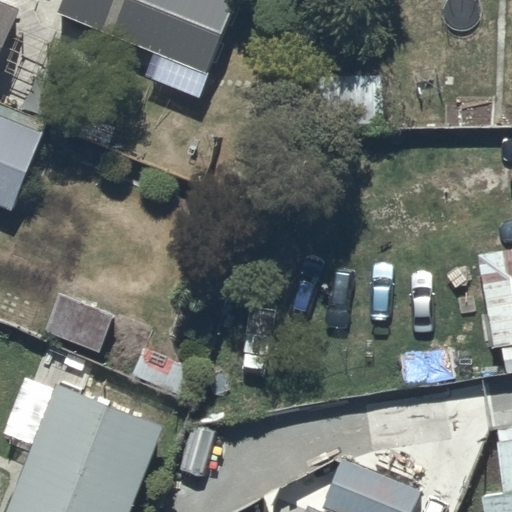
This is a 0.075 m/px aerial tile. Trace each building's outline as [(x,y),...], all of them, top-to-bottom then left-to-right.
[(0,0),(0,56),(24,2),(18,0),(0,0)] [(59,0),(57,5),(158,46),(148,69),(197,89),(233,0),(59,0)] [(43,125),(0,108),(0,195),(14,201),(43,125)] [(511,242),(479,249),(496,341),(511,338),(511,242)] [(115,309),(62,286),(47,323),(99,345),(115,309)] [(127,511),(165,415),(57,373),(50,390),(25,380),(8,423),(32,433),(1,511),(127,511)] [(511,511),(511,420),(496,423),(505,480),(484,483),(488,511),(511,511)] [(410,511),(422,481),(344,449),(325,504),(309,498),(304,511),(410,511)]
